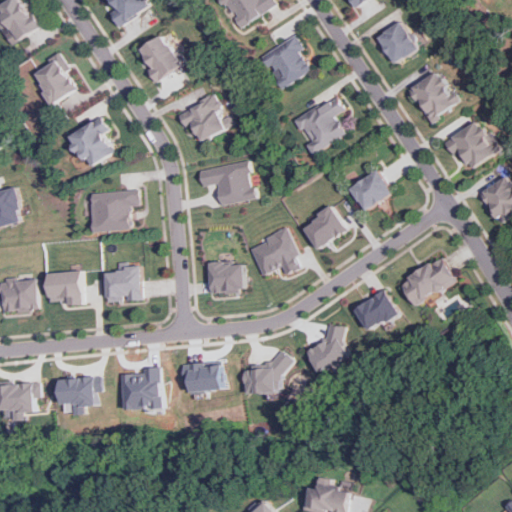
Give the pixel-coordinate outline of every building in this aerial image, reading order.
[(19,42),(42,26),(24,0),(10,0),(3,5),(8,11),(1,16),(19,42)] [(155,4),(152,0),(110,0),(115,8),(113,9),(123,24),(155,4)] [(226,0),(242,27),(279,5),(276,0),(226,0)] [(399,63),(423,47),(406,20),(381,35),(399,63)] [(159,81),(191,64),(182,49),(176,52),(166,34),(140,48),(150,67),(151,66),(159,81)] [(265,55),(286,88),(315,69),(303,49),(307,47),(299,34),(265,55)] [(435,120),(464,101),(442,68),(413,88),(435,120)] [(240,124),(235,113),(228,116),(219,95),(182,110),(189,126),(198,123),(205,139),(240,124)] [(350,133),(339,115),(348,109),(340,96),(323,106),(322,103),(299,117),(313,142),(310,143),(316,153),(350,133)] [(118,151),(106,132),(112,128),(105,115),(73,135),(93,167),(118,151)] [(503,150),(484,118),(448,140),(457,155),(463,151),(473,168),(503,150)] [(203,169),(206,185),(221,182),(225,204),(261,197),(259,185),(256,186),(251,160),(203,169)] [(397,192),(383,169),(355,186),(369,209),(397,192)] [(511,217),(511,174),(485,192),(505,222),(511,217)] [(0,226),(26,220),(17,186),(1,190),(1,191),(0,191),(0,226)] [(133,228),(132,205),(142,204),(141,189),(93,192),(95,230),(133,228)] [(351,229),(336,206),(307,225),(322,248),(351,229)] [(289,228),(253,245),(267,274),(286,265),(290,273),(306,266),(289,228)] [(421,306),(461,278),(446,255),(405,282),(421,306)] [(213,261),(215,292),(249,290),(248,263),(236,263),(236,259),(213,261)] [(144,267),(109,268),(111,301),(128,300),(145,299),(144,267)] [(88,302),(85,269),(52,272),(54,301),(74,299),(75,303),(88,302)] [(40,277),(19,280),(19,277),(4,279),(7,312),(43,308),(40,277)] [(375,330),(404,312),(389,288),(359,307),(375,330)] [(312,347),(325,371),(337,365),(340,370),(347,366),(344,361),(358,353),(342,324),(333,329),(336,335),(312,347)] [(251,393),(290,391),(289,354),(282,354),(282,364),(250,365),(251,393)] [(190,379),(196,379),(197,391),(230,388),(227,360),(188,363),(190,379)] [(128,373),(130,409),(153,408),(154,412),(169,411),(167,366),(149,367),(150,372),(128,373)] [(66,378),(68,410),(79,409),(79,413),(89,413),(89,405),(103,404),(102,391),(108,391),(107,376),(66,378)] [(4,383),(6,410),(41,408),(40,397),(47,397),(46,381),(4,383)] [(349,511),(353,489),(314,483),(312,500),(307,500),(306,509),(322,511),(349,511)] [(280,511),(271,500),(256,511),(280,511)]
